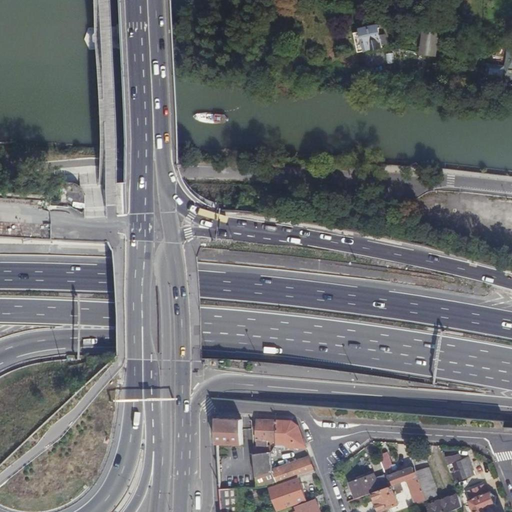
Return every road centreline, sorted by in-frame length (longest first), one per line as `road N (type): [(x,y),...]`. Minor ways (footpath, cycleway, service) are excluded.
road 1 (motorway): [(511,322),(332,294),(0,275)]
road 2 (motorway): [(179,417),(206,388),(238,383),(511,407)]
road 3 (motorway): [(213,326),(330,336),(511,369)]
road 4 (motorway): [(142,225),(131,274),(126,449),(90,511)]
road 5 (motorway): [(511,283),(234,228)]
road 6 (residential): [(204,511),(210,409),(298,410),(317,442)]
road 7 (primary): [(131,0),(142,225)]
road 8 (primary): [(171,239),(159,266),(159,456)]
road 9 (motorway): [(0,352),(30,340),(181,338),(213,326)]
road 10 (motorway): [(0,310),(213,326)]
road 11 (primary): [(162,196),(151,0)]
road 12 (residential): [(317,442),(365,430),(498,441)]
road 13 (primary): [(179,417),(171,239)]
road 14 (primary): [(142,225),(145,359)]
